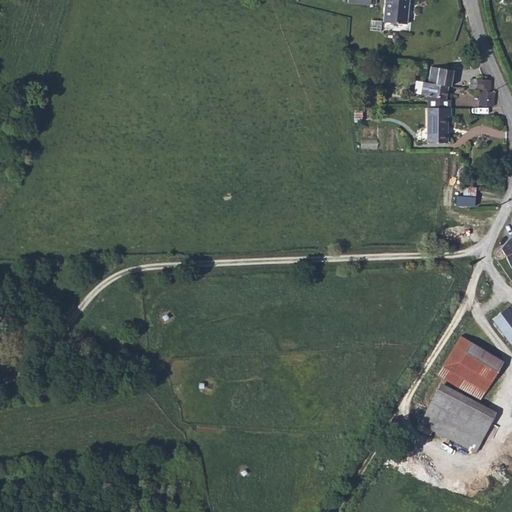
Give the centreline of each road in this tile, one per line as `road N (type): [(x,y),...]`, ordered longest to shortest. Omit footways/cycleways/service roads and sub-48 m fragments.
road 1 (track): [(488,250),(113,279),(45,356),(0,387)]
road 2 (track): [(488,250),(462,311),(336,511)]
